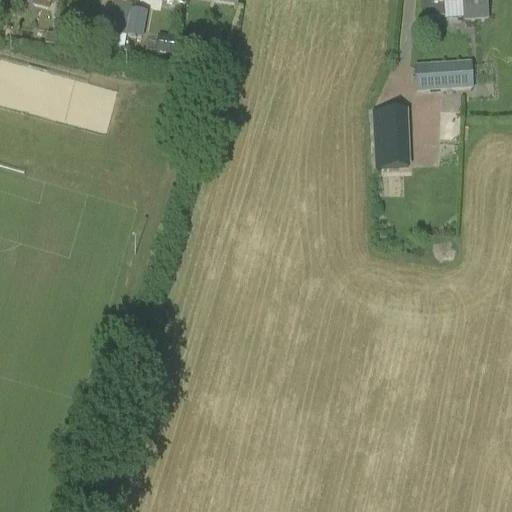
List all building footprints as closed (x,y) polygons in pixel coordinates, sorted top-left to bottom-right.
[(0,0),(0,15),(9,18),(13,0),(31,0),(49,5),(50,0),(0,0)] [(130,0),(113,0),(110,19),(127,22),(130,0)] [(212,0),(211,5),(237,10),(238,0),(212,0)] [(465,21),(488,20),(486,0),(433,0),(433,3),(421,4),(422,20),(444,18),(443,5),(464,4),(465,21)] [(150,35),(147,54),(174,57),(177,39),(150,35)] [(231,54),(199,49),(197,66),(228,71),(231,54)] [(473,90),(471,65),(415,69),(417,94),(473,90)] [(410,169),(407,112),(371,114),(374,171),(410,169)]
